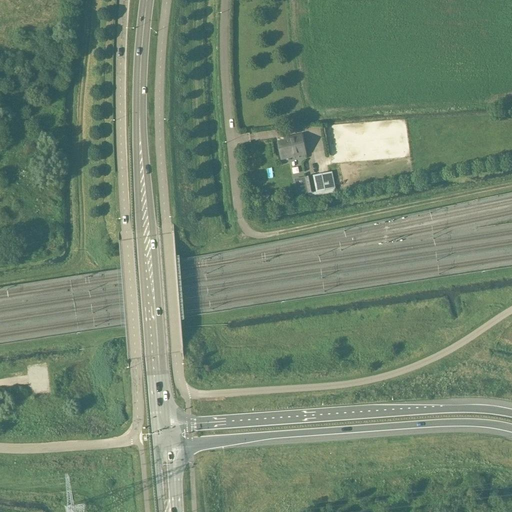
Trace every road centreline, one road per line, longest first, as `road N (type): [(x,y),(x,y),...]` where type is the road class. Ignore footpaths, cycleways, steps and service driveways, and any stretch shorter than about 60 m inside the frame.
road 1 (unclassified): [(511,310),(396,373),(341,385),(185,393),(175,354),(159,132),(166,0)]
road 2 (unclassified): [(124,0),(122,166),(137,428),(119,442),(0,448)]
road 3 (secondary): [(164,425),(140,162),(147,0)]
road 4 (motorway): [(511,412),(396,410),(164,425)]
road 5 (motorway): [(166,447),(427,424),(511,429)]
road 6 (track): [(511,185),(265,234),(241,218)]
